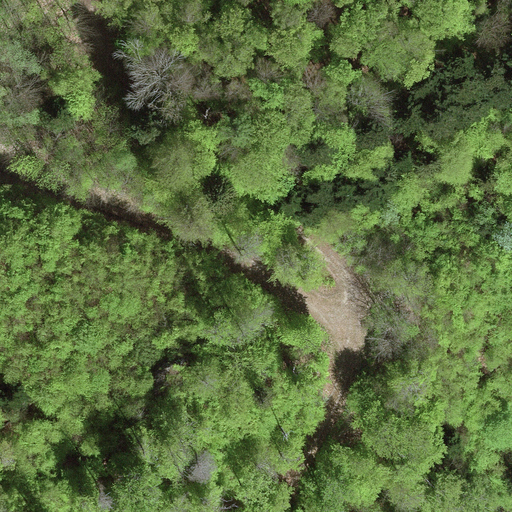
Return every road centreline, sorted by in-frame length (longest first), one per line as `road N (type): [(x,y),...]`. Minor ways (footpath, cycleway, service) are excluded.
road 1 (track): [(92,0),(105,57),(124,80),(215,140),(356,282),(357,333)]
road 2 (track): [(357,333),(290,288),(0,161)]
road 3 (track): [(357,333),(279,511)]
